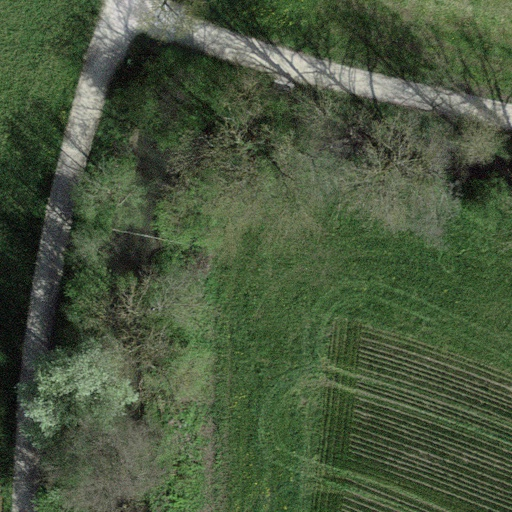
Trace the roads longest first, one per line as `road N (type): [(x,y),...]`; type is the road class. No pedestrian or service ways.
road 1 (track): [(27,511),(34,364),(59,195),(117,0)]
road 2 (track): [(125,0),(197,37),(511,116)]
